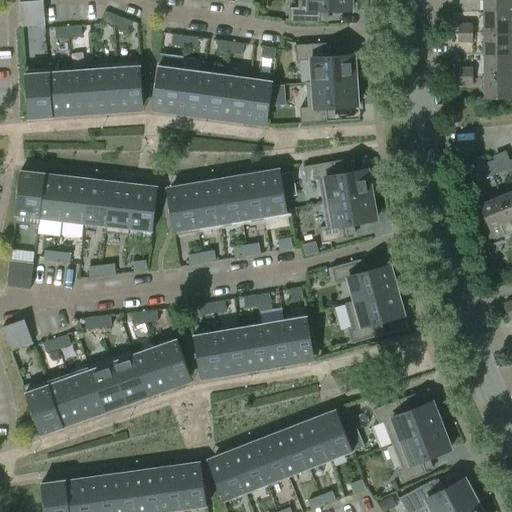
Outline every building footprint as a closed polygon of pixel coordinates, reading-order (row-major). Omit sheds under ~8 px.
[(20,2),(21,26),(45,24),(43,0),(20,2)] [(288,22),(294,24),(324,25),(324,23),(319,23),(319,10),(351,11),(351,4),(353,4),(352,0),(298,0),(298,8),(289,8),(288,22)] [(511,0),(483,0),(483,12),(511,11),(511,0)] [(511,11),(483,12),(483,34),(511,34),(511,11)] [(106,13),(102,22),(115,27),(118,18),(106,13)] [(130,22),(118,18),(115,27),(127,31),(130,22)] [(458,23),(458,34),(472,34),(472,23),(458,23)] [(68,28),(69,37),(82,36),(81,27),(68,28)] [(55,29),(56,38),(69,37),(68,28),(55,29)] [(472,34),(458,34),(458,43),(472,43),(472,34)] [(511,34),(483,34),(483,55),(511,55),(511,34)] [(186,37),(173,35),(172,45),(184,46),(186,37)] [(199,39),(186,37),(184,46),(197,48),(199,39)] [(217,51),(229,52),(231,43),(218,41),(217,51)] [(231,43),(229,52),(242,54),(243,45),(231,43)] [(310,60),(312,82),(355,80),(354,74),(356,74),(355,63),(354,63),(353,56),(322,58),(321,45),(326,45),(326,44),(295,46),(296,60),(310,60)] [(263,48),(262,57),(275,58),(276,49),(263,48)] [(511,55),(483,55),(483,77),(511,76),(511,55)] [(119,107),(143,105),(140,59),(116,61),(119,107)] [(95,109),(119,107),(116,61),(93,63),(93,69),(95,109)] [(28,119),(53,118),(49,72),(49,66),(24,68),(28,119)] [(153,105),(175,108),(181,69),(158,66),(153,105)] [(458,67),(458,77),(472,77),(472,66),(458,67)] [(74,110),(95,109),(93,69),(71,71),(74,110)] [(175,108),(198,112),(204,72),(181,69),(175,108)] [(53,112),(74,110),(71,71),(49,72),(53,112)] [(198,112),(221,115),(226,76),(204,72),(198,112)] [(221,115),(244,118),(249,79),(226,76),(221,115)] [(511,76),(483,77),(483,100),(511,100),(511,76)] [(472,77),(458,77),(458,86),(473,86),(472,77)] [(244,118),(267,121),(272,82),(249,79),(244,118)] [(300,124),(331,122),(331,120),(326,121),(325,108),(357,106),(351,107),(358,106),(356,80),(355,80),(312,82),(305,83),(307,108),(299,108),(300,124)] [(499,173),(494,159),(486,163),(485,163),(491,176),(492,176),(499,173)] [(318,180),(322,204),(373,195),(368,169),(367,170),(336,175),(334,163),(339,162),(339,161),(303,167),(305,182),(318,180)] [(491,176),(485,163),(479,166),(484,179),(491,176)] [(45,173),(20,171),(14,222),(39,225),(39,219),(44,179),(45,173)] [(292,173),(281,174),(282,183),(293,182),(292,173)] [(258,178),(265,217),(287,214),(282,183),(281,174),(258,178)] [(235,182),(242,221),(265,217),(258,178),(235,182)] [(44,179),(39,219),(61,221),(66,182),(44,179)] [(66,182),(61,221),(83,224),(88,184),(66,182)] [(212,186),(219,225),(242,221),(235,182),(212,186)] [(88,184),(83,224),(105,226),(110,187),(88,184)] [(189,190),(196,229),(219,225),(212,186),(189,190)] [(110,187),(105,226),(105,233),(129,236),(129,229),(134,190),(110,187)] [(134,190),(129,229),(152,232),(157,192),(134,190)] [(167,194),(173,233),(196,229),(189,190),(167,194)] [(511,191),(499,197),(511,228),(511,191)] [(319,228),(321,244),(352,238),(352,237),(347,238),(345,225),(376,220),(375,212),(376,212),(374,202),(373,202),(372,196),(373,196),(373,195),(322,204),(326,227),(319,228)] [(511,230),(511,228),(499,197),(479,205),(492,238),(511,230)] [(279,250),(292,248),(290,238),(277,241),(279,250)] [(302,245),(305,256),(316,253),(313,242),(302,245)] [(247,255),(260,253),(258,244),(246,246),(247,255)] [(234,257),(247,255),(246,246),(233,248),(234,257)] [(43,260),(56,262),(57,253),(44,251),(43,260)] [(202,263),(215,261),(214,251),(201,254),(202,263)] [(56,262),(69,263),(70,254),(57,253),(56,262)] [(189,265),(202,263),(201,254),(188,256),(189,265)] [(347,279),(353,301),(395,289),(389,266),(358,274),(354,262),(360,261),(360,259),(330,268),(333,283),(347,279)] [(7,286),(30,288),(33,264),(10,261),(7,286)] [(134,272),(147,270),(146,261),(133,263),(134,272)] [(102,275),(115,274),(114,265),(101,266),(102,275)] [(89,277),(102,275),(101,266),(88,267),(89,277)] [(350,344),(381,335),(380,334),(375,336),(371,323),(402,315),(404,315),(396,288),(395,289),(353,301),(344,304),(351,328),(346,329),(350,344)] [(288,291),(289,300),(302,298),(301,289),(288,291)] [(256,296),(257,306),(270,303),(269,294),(256,296)] [(243,298),(245,308),(257,306),(256,296),(243,298)] [(211,304),(213,313),(226,311),(224,301),(211,304)] [(198,306),(200,315),(213,313),(211,304),(198,306)] [(144,313),(145,322),(158,321),(157,311),(144,313)] [(144,313),(131,314),(132,324),(145,322),(144,313)] [(97,318),(98,327),(111,326),(110,317),(97,318)] [(290,360),(313,356),(306,317),(284,320),(290,360)] [(84,319),(85,329),(98,327),(97,318),(84,319)] [(32,343),(24,320),(2,328),(10,350),(32,343)] [(268,363),(290,360),(284,320),(261,324),(268,363)] [(244,367),(268,363),(261,324),(237,328),(244,367)] [(221,371),(244,367),(237,328),(214,332),(221,371)] [(199,375),(221,371),(214,332),(193,336),(199,375)] [(55,339),(58,348),(71,344),(67,335),(55,339)] [(43,344),(46,353),(58,348),(55,339),(43,344)] [(168,384),(190,376),(176,339),(155,347),(168,384)] [(146,392),(168,384),(155,347),(133,354),(146,392)] [(124,400),(146,392),(131,348),(109,356),(124,400)] [(89,370),(102,407),(124,400),(109,356),(87,364),(89,370)] [(82,415),(102,407),(89,370),(68,377),(82,415)] [(82,415),(68,377),(48,384),(62,422),(82,415)] [(48,384),(46,379),(23,386),(40,435),(63,427),(62,422),(48,384)] [(383,422),(391,444),(441,425),(433,402),(432,402),(402,414),(397,402),(403,400),(402,399),(373,410),(378,424),(383,422)] [(349,411),(338,416),(343,429),(354,424),(349,411)] [(338,416),(337,415),(317,423),(331,459),(352,451),(343,429),(338,416)] [(309,468),(331,459),(317,423),(295,431),(309,468)] [(401,482),(430,471),(430,470),(425,472),(421,460),(450,449),(448,443),(449,442),(445,432),(444,433),(441,425),(391,444),(400,466),(396,468),(401,482)] [(288,476),(309,468),(295,431),(274,439),(288,476)] [(266,484),(288,476),(274,439),(252,448),(266,484)] [(245,492),(266,484),(252,448),(231,456),(245,492)] [(224,501),(245,492),(231,456),(209,464),(224,501)] [(201,467),(179,470),(184,509),(206,506),(201,467)] [(156,473),(161,511),(162,511),(184,509),(179,470),(156,473)] [(134,476),(138,511),(161,511),(156,473),(134,476)] [(111,480),(115,511),(138,511),(134,476),(111,480)] [(366,488),(363,479),(350,484),(354,493),(366,488)] [(456,511),(477,502),(464,479),(436,494),(430,483),(435,481),(434,479),(399,499),(405,511),(456,511)] [(40,483),(44,511),(69,511),(66,486),(65,480),(40,483)] [(88,483),(92,511),(115,511),(111,480),(88,483)] [(66,486),(69,511),(92,511),(88,483),(66,486)] [(324,504),(336,500),(333,491),(320,496),(324,504)] [(311,509),(324,504),(320,496),(308,500),(311,509)] [(389,498),(379,503),(383,511),(385,511),(394,507),(389,498)] [(482,511),(477,502),(456,511),(482,511)]
